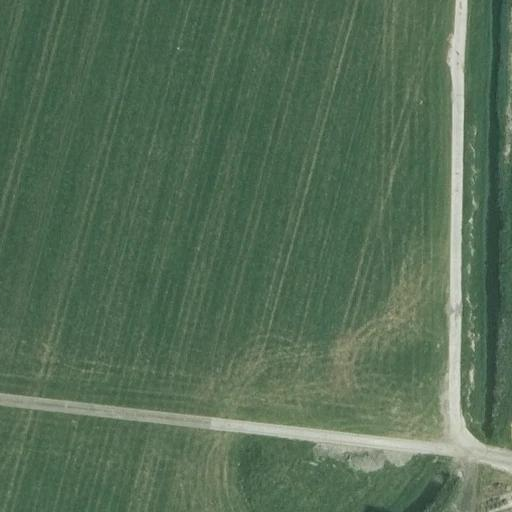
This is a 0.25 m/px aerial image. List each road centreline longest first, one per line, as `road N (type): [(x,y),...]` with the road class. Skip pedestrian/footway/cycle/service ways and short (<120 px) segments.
road 1 (track): [(0,399),(511,463)]
road 2 (track): [(472,454),(453,419),(460,0)]
